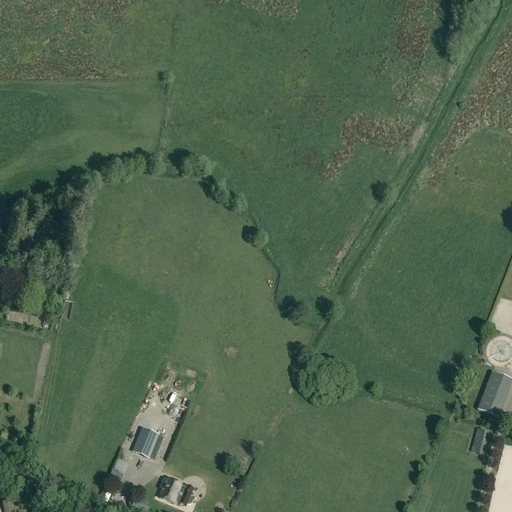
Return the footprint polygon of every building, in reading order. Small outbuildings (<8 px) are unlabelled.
[(511,384),(511,381),(492,374),(477,412),(498,420),(511,384)] [(158,437),(141,430),(132,453),(149,460),(158,437)] [(489,434),(477,431),(471,453),(483,456),(489,434)] [(186,487),(185,489),(181,487),(167,481),(159,499),(173,505),(175,502),(179,504),(179,505),(186,508),(187,505),(189,506),(191,505),(193,501),(192,499),(190,498),(194,490),(186,487)] [(3,511),(11,511),(10,501),(2,502),(3,511)]
